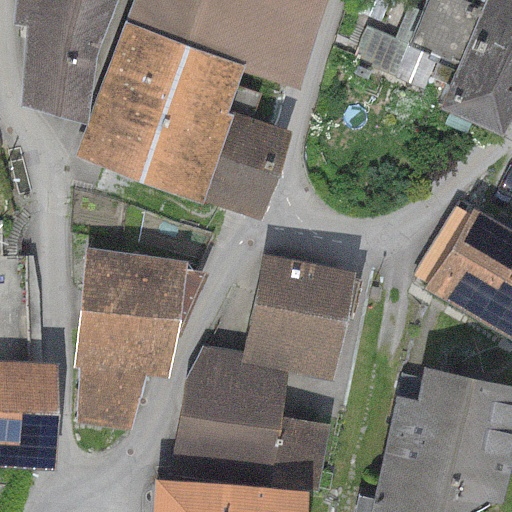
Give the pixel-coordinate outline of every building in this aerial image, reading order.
[(117,0),(15,0),(14,24),(27,28),(22,105),(86,124),(96,56),(117,0)] [(326,0),(133,0),(124,26),(243,69),(295,88),(326,0)] [(511,2),(505,0),(485,0),(440,110),(502,137),(511,119),(511,2)] [(243,69),(124,26),(76,157),(202,202),(234,114),(228,112),(243,69)] [(290,135),(234,114),(202,202),(258,222),(290,135)] [(511,231),(471,208),(468,213),(456,207),(414,277),(426,284),(423,288),(511,340),(511,231)] [(186,261),(86,249),(76,425),(130,432),(143,376),(167,377),(186,261)] [(354,271),(262,254),(243,355),(241,365),(288,373),(334,382),(354,271)] [(243,355),(202,347),(186,377),(170,461),(269,479),(288,373),(241,365),(243,355)] [(57,367),(0,364),(0,468),(53,471),(57,367)] [(417,402),(394,398),(374,499),(359,496),(355,511),(474,511),(488,502),(502,505),(511,455),(511,386),(424,368),(417,402)] [(306,511),(308,492),(157,481),(154,511),(306,511)]
